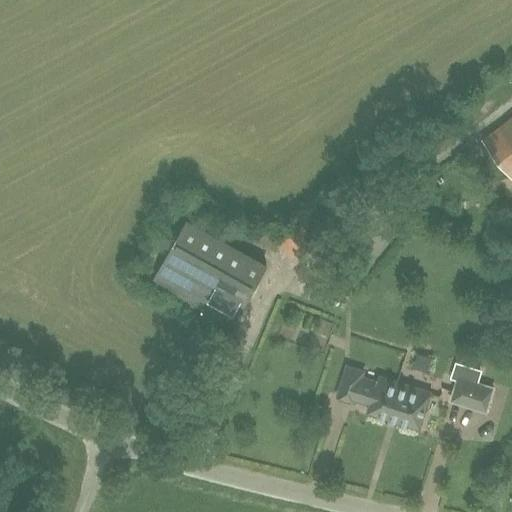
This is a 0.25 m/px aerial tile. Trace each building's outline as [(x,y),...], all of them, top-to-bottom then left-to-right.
[(511,163),(511,117),(491,132),(511,163)] [(186,221),(152,283),(231,327),(266,265),(186,221)] [(301,221),(276,239),(292,261),(316,242),(301,221)] [(452,378),(458,380),(452,401),(486,412),(493,389),(477,384),(480,372),(457,364),(452,378)] [(378,383),(361,378),(363,372),(348,368),(339,397),(354,401),(354,399),(371,404),(368,412),(419,428),(430,393),(379,378),(378,383)]
